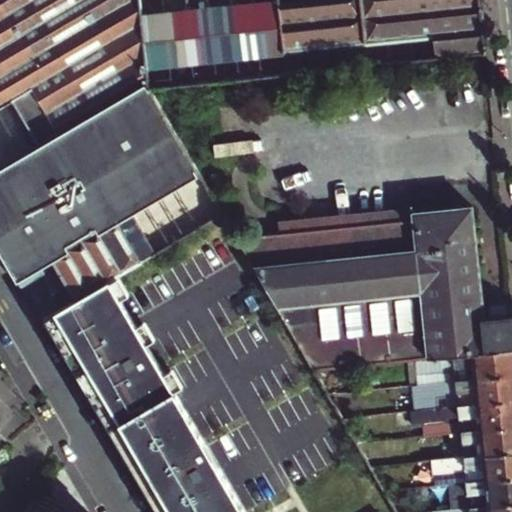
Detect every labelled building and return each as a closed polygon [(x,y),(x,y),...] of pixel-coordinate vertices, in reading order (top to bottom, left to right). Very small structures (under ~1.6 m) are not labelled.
[(199,172),(151,89),(141,0),(0,0),(0,109),(12,103),(44,151),(0,176),(0,241),(26,285),(53,269),(69,296),(87,286),(90,291),(115,277),(159,252),(134,210),(199,172)] [(141,0),(151,89),(487,53),(487,49),(482,0),(324,0),(282,5),(281,0),(141,0)] [(511,316),(486,320),(479,250),(474,206),(415,213),(415,220),(238,239),(241,244),(275,302),(314,371),(407,361),(447,356),(482,353),(511,349),(511,316)] [(251,511),(198,421),(115,277),(90,291),(45,318),(45,319),(64,308),(73,324),(55,335),(66,353),(157,511),(251,511)] [(55,335),(73,324),(64,308),(45,319),(55,335)] [(479,379),(511,376),(511,349),(482,353),(447,356),(407,361),(408,371),(418,370),(418,375),(456,371),(456,382),(479,379)] [(419,385),(456,382),(456,371),(418,375),(419,385)] [(484,404),(511,401),(511,376),(479,379),(456,382),(419,385),(414,386),(415,396),(420,395),(421,401),(458,397),(459,407),(484,404)] [(422,411),(459,407),(458,397),(421,401),(422,411)] [(493,428),(511,426),(511,401),(484,404),(459,407),(422,411),(423,426),(461,422),(462,432),(493,428)] [(416,426),(423,426),(422,411),(414,412),(416,426)] [(424,436),(462,432),(461,422),(423,426),(424,436)] [(496,454),(511,452),(511,426),(493,428),(462,432),(424,436),(426,451),(464,447),(465,457),(496,454)] [(427,461),(465,457),(464,447),(426,451),(427,461)] [(493,481),(511,478),(511,452),(496,454),(465,457),(427,461),(418,462),(420,477),(466,472),(467,484),(493,481)] [(498,505),(511,503),(511,478),(493,481),(467,484),(430,488),(432,503),(469,499),(470,508),(498,505)] [(511,511),(511,503),(498,505),(470,508),(431,511),(511,511)]
